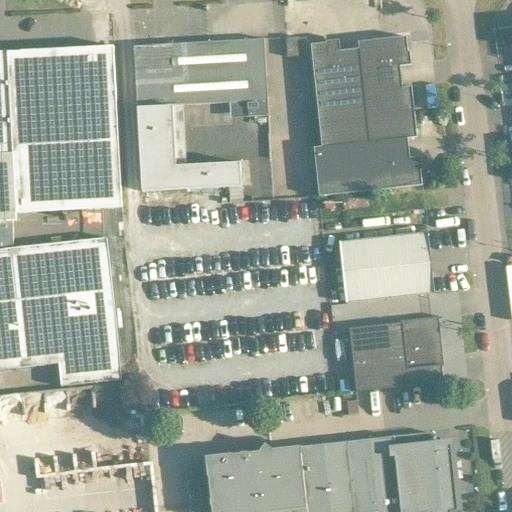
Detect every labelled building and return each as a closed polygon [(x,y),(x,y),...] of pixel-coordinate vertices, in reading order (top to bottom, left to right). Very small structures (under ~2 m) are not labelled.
[(287,57),(300,57),(299,37),(286,38),(287,57)] [(406,37),(358,42),(359,49),(370,142),(408,138),(408,139),(418,138),(412,87),(403,88),(400,64),(410,63),(406,37)] [(264,39),(134,46),(135,66),(138,108),(142,192),(230,187),(242,186),(241,161),(187,164),(179,165),(175,106),(184,105),(230,103),(248,102),(249,117),(252,116),(269,115),(269,111),(266,59),(264,39)] [(337,42),(311,45),(313,65),(321,147),(321,148),(370,142),(359,49),(338,51),(337,42)] [(114,46),(6,52),(15,213),(17,213),(123,208),(115,66),(114,46)] [(6,52),(0,52),(0,249),(14,248),(13,222),(17,222),(17,213),(15,213),(6,52)] [(321,147),(314,148),(317,177),(319,197),(423,186),(420,159),(411,161),(408,139),(408,138),(370,142),(321,148),(321,147)] [(347,303),(415,296),(434,293),(428,233),(340,243),(347,303)] [(0,370),(21,368),(59,364),(120,358),(107,238),(14,248),(0,249),(0,370)] [(353,361),(441,351),(437,319),(350,329),(353,361)] [(357,392),(444,383),(441,351),(353,361),(357,392)] [(272,449),(266,444),(261,450),(261,451),(207,457),(209,477),(212,511),(450,511),(451,511),(458,511),(455,481),(463,480),(461,463),(453,464),(451,445),(432,447),(432,442),(431,433),(347,442),(281,449),(282,453),(273,454),(272,449)]
